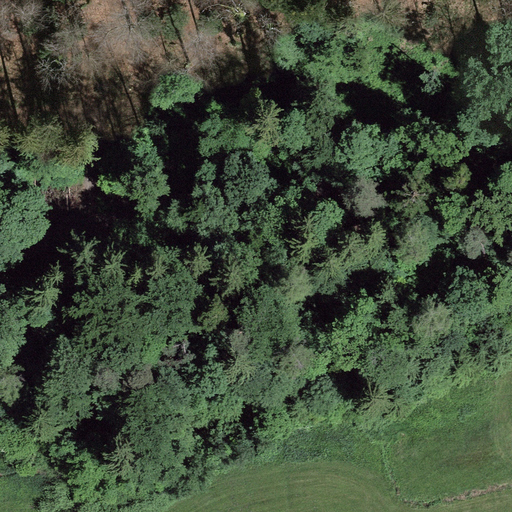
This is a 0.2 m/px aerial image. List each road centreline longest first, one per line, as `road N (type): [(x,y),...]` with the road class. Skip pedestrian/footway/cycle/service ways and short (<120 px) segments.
road 1 (track): [(0,264),(131,215),(238,194),(511,166)]
road 2 (track): [(96,228),(91,197),(99,141),(82,122),(0,116)]
